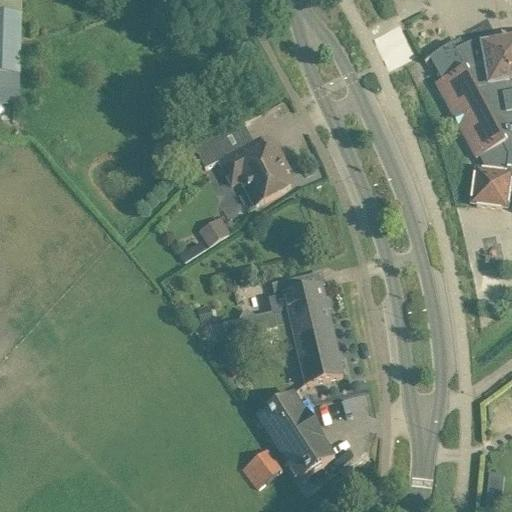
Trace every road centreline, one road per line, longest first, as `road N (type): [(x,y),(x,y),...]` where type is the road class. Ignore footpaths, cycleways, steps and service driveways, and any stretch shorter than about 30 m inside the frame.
road 1 (secondary): [(423,458),(441,404),(421,259),(407,210),(332,49),(293,0)]
road 2 (secondary): [(293,0),(300,46),(382,229),(423,458)]
